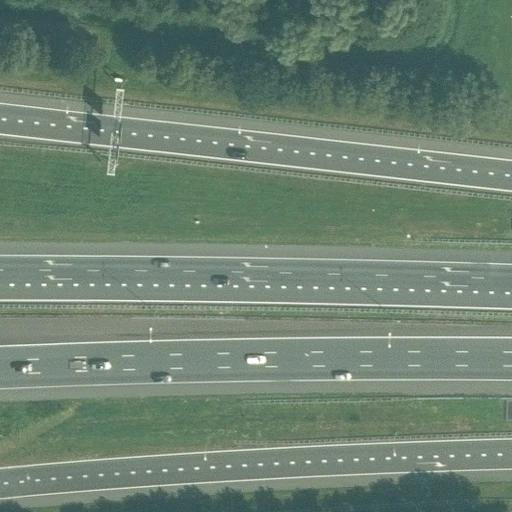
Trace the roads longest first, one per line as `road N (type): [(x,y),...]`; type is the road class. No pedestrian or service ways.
road 1 (motorway): [(511,174),(0,120)]
road 2 (motorway): [(0,476),(511,447)]
road 3 (motorway): [(0,370),(511,361)]
road 4 (motorway): [(511,295),(0,288)]
